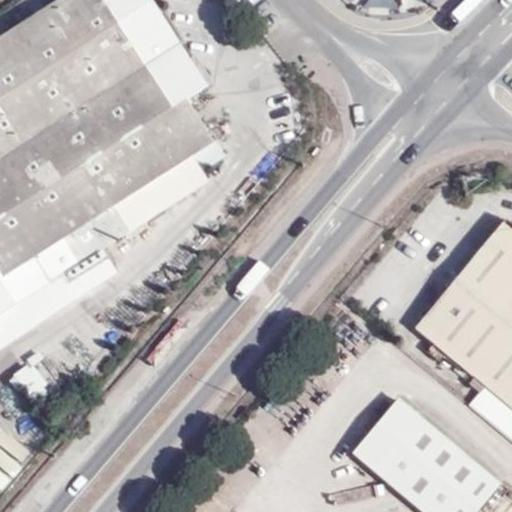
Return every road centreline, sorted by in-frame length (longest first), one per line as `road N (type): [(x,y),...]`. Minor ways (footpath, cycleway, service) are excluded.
road 1 (secondary): [(387,119),(58,511)]
road 2 (secondary): [(106,511),(363,213)]
